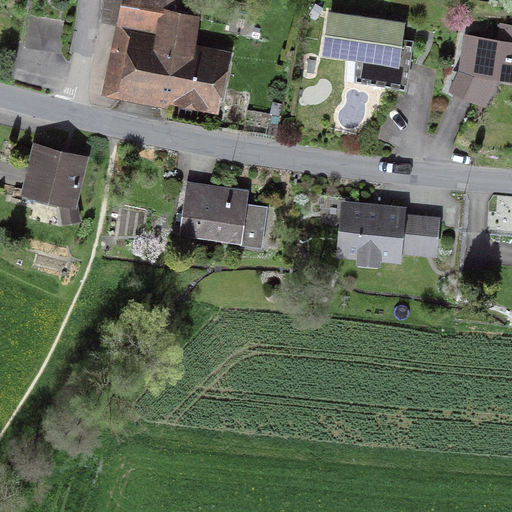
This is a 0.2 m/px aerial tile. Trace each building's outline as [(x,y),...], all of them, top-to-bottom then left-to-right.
[(124,0),(109,79),(213,100),(221,59),(188,52),(195,15),(164,9),(163,0),(124,0)] [(67,6),(32,1),(25,43),(60,49),(67,6)] [(331,12),(325,49),(356,54),(354,79),(405,87),(412,44),(399,42),(402,23),(331,12)] [(477,99),(489,73),(511,77),(511,26),(504,25),(502,40),(468,35),(462,70),(453,88),(477,99)] [(25,193),(61,201),(65,222),(80,220),(76,198),(85,160),(58,153),(59,152),(36,147),(25,193)] [(260,244),(266,207),(247,204),(249,189),(228,186),(228,189),(205,186),(204,192),(186,190),(181,221),(199,223),(198,230),(242,236),(241,241),(260,244)] [(401,213),(380,211),(380,208),(345,204),(340,250),(397,256),(398,248),(435,252),(438,221),(401,217),(401,213)]
